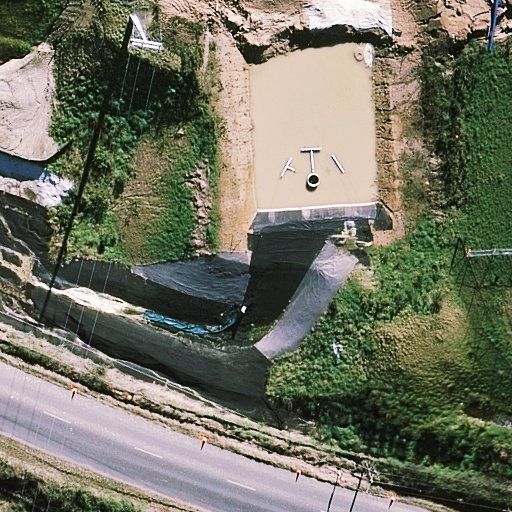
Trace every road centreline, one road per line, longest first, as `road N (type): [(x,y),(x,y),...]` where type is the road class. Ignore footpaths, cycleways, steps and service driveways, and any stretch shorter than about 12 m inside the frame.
road 1 (unknown): [(138,511),(153,462),(224,0)]
road 2 (unknown): [(338,0),(285,511)]
road 3 (unclassified): [(0,394),(153,462),(305,511)]
